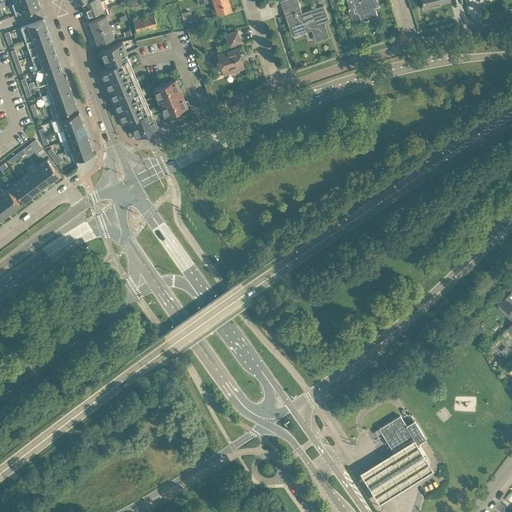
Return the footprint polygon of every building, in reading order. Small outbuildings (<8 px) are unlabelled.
[(37,0),(21,0),(15,2),(14,2),(12,3),(16,14),(40,6),(37,0)] [(100,1),(102,0),(83,0),(82,1),(85,8),(82,9),(85,15),(87,14),(89,20),(105,14),(105,15),(108,14),(106,8),(103,9),(100,1)] [(228,0),(197,0),(199,4),(210,1),(211,0),(213,0),(217,12),(219,11),(220,13),(229,10),(229,8),(230,8),(228,0)] [(280,0),(290,30),(305,25),(307,30),(314,28),(316,36),(319,35),(320,39),(329,36),(324,21),(323,22),(322,19),(328,17),(323,5),(302,12),(298,2),(299,2),(298,0),(280,0)] [(354,22),(359,21),(377,15),(374,4),(370,5),(369,2),(376,0),(347,0),(349,6),(354,5),(357,12),(352,13),(350,15),(352,21),(354,22)] [(422,0),(424,8),(435,6),(434,3),(444,0),(422,0)] [(93,31),(110,25),(108,20),(115,17),(111,6),(106,8),(108,14),(105,15),(105,14),(89,20),(93,31)] [(193,26),(195,27),(202,25),(200,17),(192,19),(189,10),(181,12),(183,17),(187,27),(192,26),(193,26)] [(158,27),(155,17),(154,13),(143,16),(147,30),(158,27)] [(137,33),(147,30),(143,16),(133,19),(137,33)] [(20,27),(26,41),(49,33),(44,18),(20,27)] [(114,36),(111,29),(110,25),(93,31),(97,43),(114,36)] [(201,51),(193,26),(189,27),(197,52),(201,51)] [(236,47),(235,44),(241,42),(237,30),(225,33),(229,45),(230,45),(231,49),(217,53),(219,60),(217,60),(218,66),(221,65),(224,74),(239,69),(238,67),(243,66),(244,68),(242,59),(243,59),(244,57),(242,52),(240,53),(238,47),(236,47)] [(54,47),(49,33),(26,41),(31,56),(54,47)] [(137,44),(163,38),(162,34),(136,40),(137,44)] [(153,115),(126,52),(127,52),(122,41),(100,49),(104,61),(105,61),(106,65),(100,68),(123,121),(129,119),(136,136),(158,126),(153,115)] [(31,56),(35,69),(36,70),(59,61),(54,47),(31,56)] [(203,55),(198,56),(205,78),(210,76),(203,55)] [(59,61),(36,70),(35,69),(33,70),(38,85),(44,83),(64,76),(64,75),(59,61)] [(66,75),(64,75),(64,76),(44,83),(48,93),(69,85),(66,75)] [(175,77),(153,87),(165,115),(187,105),(175,77)] [(211,80),(206,82),(211,95),(215,93),(211,80)] [(73,95),(69,85),(48,93),(52,104),(54,103),(54,102),(73,95)] [(75,107),(77,106),(73,95),(54,102),(54,103),(58,113),(60,112),(61,117),(77,112),(75,107)] [(79,111),(77,112),(61,117),(57,119),(61,130),(64,129),(63,128),(82,122),(79,111)] [(63,128),(64,129),(67,138),(86,132),(82,122),(63,128)] [(67,138),(71,149),(90,142),(86,132),(67,138)] [(29,143),(32,147),(38,142),(36,138),(29,143)] [(90,142),(71,149),(74,159),(76,159),(78,166),(77,167),(78,167),(88,160),(88,159),(86,160),(85,156),(93,153),(90,142)] [(56,154),(51,147),(48,150),(52,156),(56,154)] [(16,154),(19,157),(25,153),(22,149),(16,154)] [(12,162),(19,157),(16,154),(9,158),(12,162)] [(57,163),(61,160),(56,154),(52,156),(57,163)] [(59,174),(47,158),(38,165),(50,181),(59,174)] [(38,165),(29,171),(41,187),(50,181),(38,165)] [(29,171),(21,178),(33,194),(41,187),(29,171)] [(33,194),(21,178),(11,185),(12,186),(18,194),(24,201),(33,194)] [(19,204),(14,197),(18,194),(12,186),(8,189),(7,188),(0,193),(0,196),(11,211),(19,204)] [(11,211),(0,196),(0,214),(2,217),(11,211)] [(511,290),(498,303),(508,313),(511,317),(511,290)] [(414,420),(409,423),(406,425),(400,415),(379,428),(392,448),(412,436),(417,443),(425,438),(414,420)] [(414,439),(361,472),(381,502),(433,469),(414,439)]
